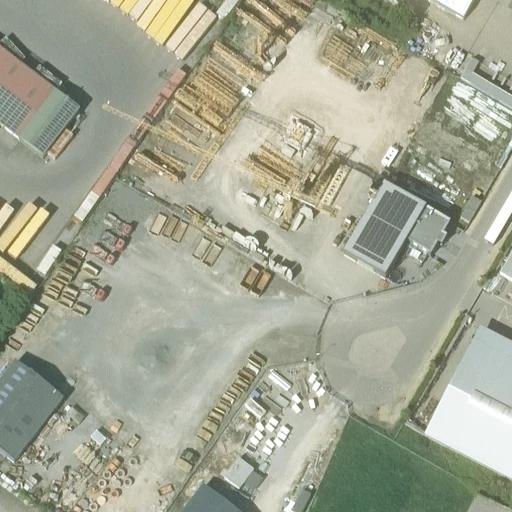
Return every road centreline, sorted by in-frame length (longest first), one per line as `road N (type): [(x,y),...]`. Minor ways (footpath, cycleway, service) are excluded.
road 1 (unclassified): [(435,325),(383,313),(344,328),(333,357),(342,382),(378,389),(400,371)]
road 2 (unclassified): [(435,325),(511,194)]
